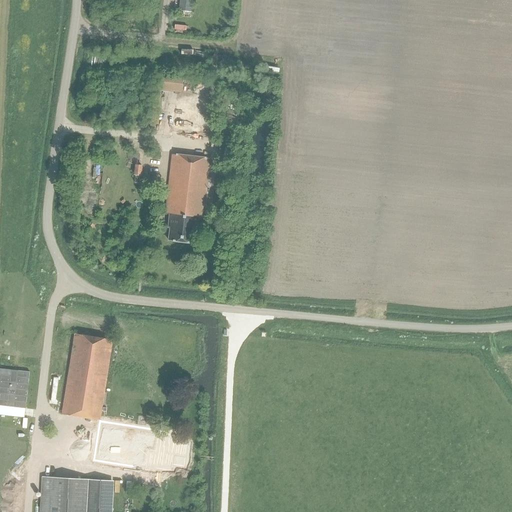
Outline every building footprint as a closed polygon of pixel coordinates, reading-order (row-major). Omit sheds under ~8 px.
[(179,0),(178,11),(190,13),(191,0),(179,0)] [(265,66),(280,66),(280,58),(265,58),(265,66)] [(188,92),(190,75),(170,73),(167,89),(188,92)] [(177,118),(176,129),(214,132),(215,116),(207,115),(208,104),(194,103),(192,119),(177,118)] [(172,155),(165,214),(169,215),(168,228),(170,228),(168,241),(193,244),(195,231),(197,231),(198,218),(203,219),(210,159),(172,155)] [(141,176),(142,166),(135,165),(134,175),(141,176)] [(121,213),(116,218),(123,224),(128,219),(121,213)] [(74,333),(61,413),(100,420),(113,340),(74,333)] [(0,368),(0,405),(25,409),(29,372),(0,368)] [(100,420),(93,460),(154,471),(155,467),(172,470),(173,466),(185,468),(189,443),(177,441),(178,437),(160,434),(161,430),(100,420)] [(109,511),(112,481),(43,477),(40,511),(109,511)]
